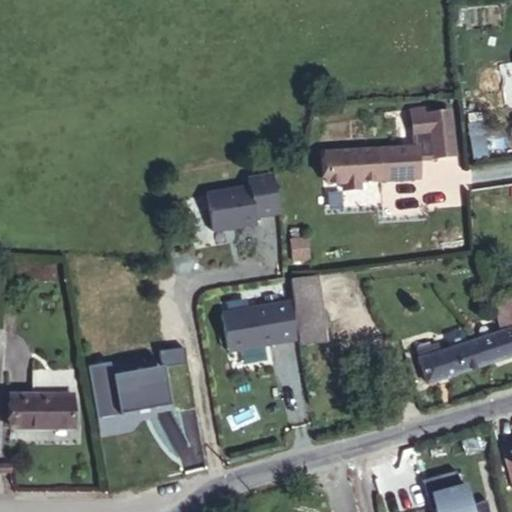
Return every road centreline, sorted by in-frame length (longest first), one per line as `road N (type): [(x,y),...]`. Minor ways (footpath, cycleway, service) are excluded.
road 1 (residential): [(511,401),(320,454)]
road 2 (unclassified): [(164,497),(0,505)]
road 3 (residential): [(320,454),(164,497)]
